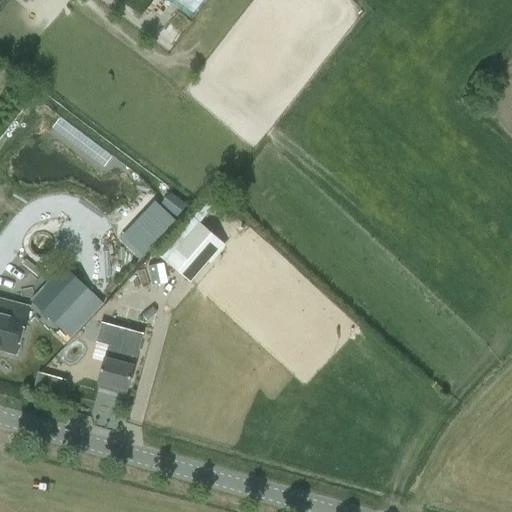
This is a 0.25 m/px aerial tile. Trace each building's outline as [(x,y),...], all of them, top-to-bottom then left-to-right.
[(185,0),(202,14),(213,0),(185,0)] [(177,24),(188,33),(199,21),(188,11),(177,24)] [(170,194),(161,205),(176,217),(185,205),(170,194)] [(210,265),(226,246),(199,222),(164,262),(190,284),(208,263),(210,265)] [(54,323),(67,309),(86,290),(62,268),(30,301),(54,323)] [(0,308),(0,349),(15,354),(25,315),(0,308)] [(142,335),(101,324),(96,342),(108,346),(98,383),(97,388),(114,392),(116,387),(127,390),(136,355),(137,355),(142,335)] [(37,375),(33,389),(44,392),(48,378),(37,375)]
